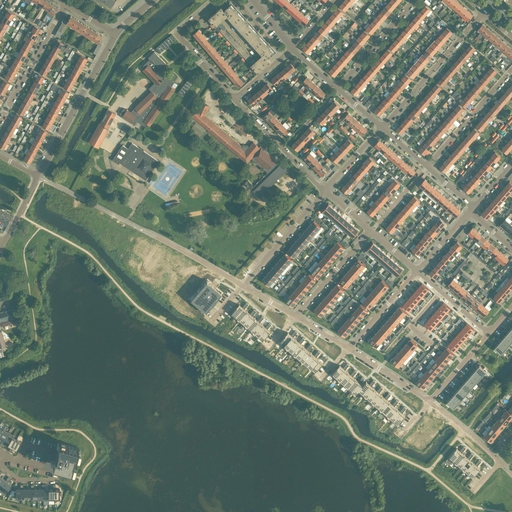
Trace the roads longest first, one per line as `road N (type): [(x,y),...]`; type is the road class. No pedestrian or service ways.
road 1 (residential): [(37,176),(115,35)]
road 2 (residential): [(382,127),(483,11)]
road 3 (residential): [(65,3),(0,121)]
road 4 (residential): [(233,98),(325,190)]
road 5 (residential): [(511,68),(426,166)]
road 6 (residential): [(242,286),(325,190)]
road 7 (residential): [(0,465),(21,479),(53,479),(56,471),(0,451)]
